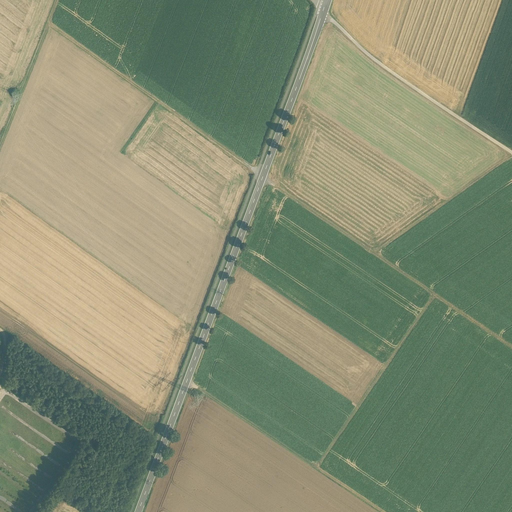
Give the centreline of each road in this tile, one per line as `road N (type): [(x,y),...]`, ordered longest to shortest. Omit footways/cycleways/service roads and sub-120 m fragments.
road 1 (tertiary): [(137,511),(323,11)]
road 2 (track): [(261,178),(511,347)]
road 3 (track): [(47,23),(256,173)]
road 4 (track): [(511,153),(360,49),(323,11)]
road 5 (track): [(185,383),(379,511)]
road 6 (track): [(434,294),(315,469)]
road 7 (track): [(373,253),(511,156)]
road 8 (track): [(0,146),(56,0)]
